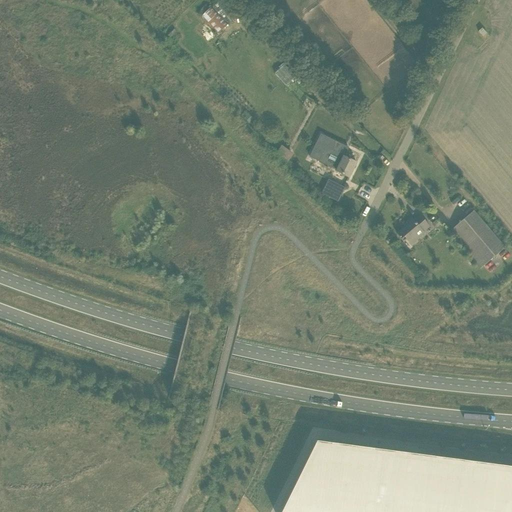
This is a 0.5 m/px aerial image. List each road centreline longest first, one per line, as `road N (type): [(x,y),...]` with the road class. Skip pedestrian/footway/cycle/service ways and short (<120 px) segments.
road 1 (primary): [(511,390),(233,348),(0,277)]
road 2 (primary): [(0,311),(225,378),(511,423)]
road 3 (unclassified): [(369,216),(476,0)]
